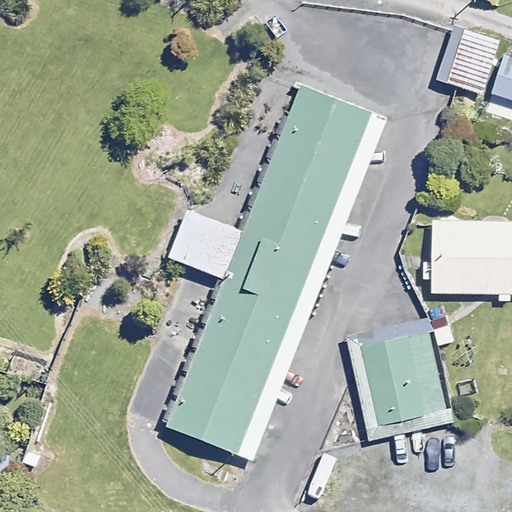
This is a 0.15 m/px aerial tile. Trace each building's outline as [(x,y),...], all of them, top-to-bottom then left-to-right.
[(511,47),(470,32),(454,77),(511,98),(511,47)] [(396,125),(311,92),(178,433),(263,466),(396,125)] [(511,226),(440,224),(438,296),(511,297),(511,226)] [(435,325),(361,343),(384,438),(458,420),(435,325)] [(480,379),(455,381),(456,406),(482,404),(480,379)]
